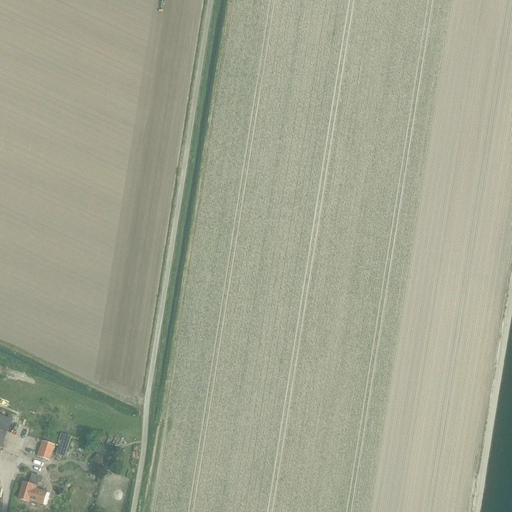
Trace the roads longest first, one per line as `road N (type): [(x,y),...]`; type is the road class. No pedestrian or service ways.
road 1 (track): [(133,511),(210,0)]
road 2 (track): [(475,511),(511,290)]
